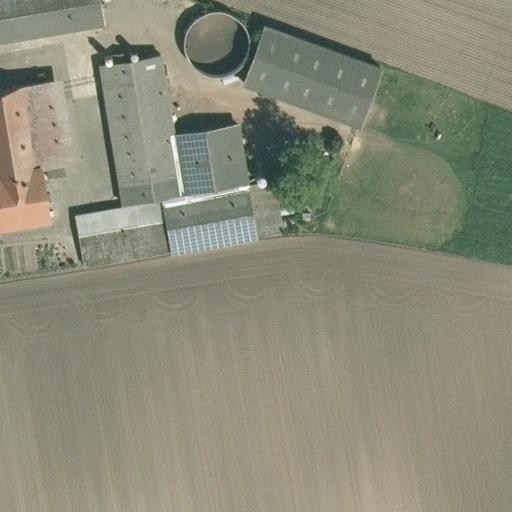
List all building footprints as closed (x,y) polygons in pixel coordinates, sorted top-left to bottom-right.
[(0,0),(0,47),(97,29),(92,0),(0,0)] [(240,35),(232,24),(222,18),(209,17),(198,20),(188,27),(182,38),(180,50),(183,62),(191,71),(200,77),(213,79),(225,76),(235,69),(241,57),(243,46),(240,35)] [(259,27),(236,89),(354,133),(377,70),(259,27)] [(158,57),(93,67),(113,191),(177,181),(158,57)] [(58,82),(0,92),(0,236),(46,228),(36,174),(72,168),(58,82)] [(243,185),(69,216),(79,272),(253,241),(243,185)]
